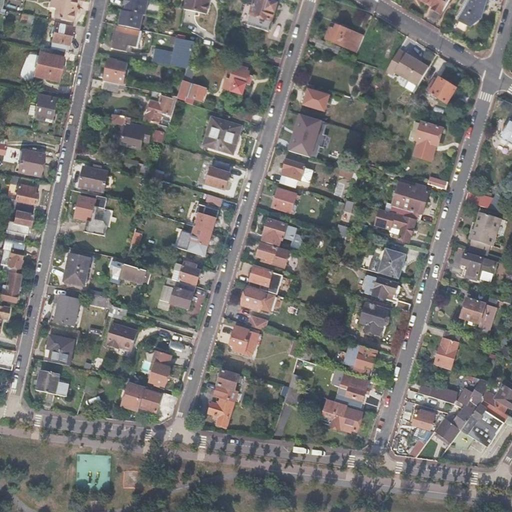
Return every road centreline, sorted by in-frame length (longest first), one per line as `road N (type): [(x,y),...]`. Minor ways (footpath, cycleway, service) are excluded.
road 1 (residential): [(176,438),(311,0)]
road 2 (residential): [(9,417),(99,0)]
road 3 (residential): [(373,466),(492,74)]
road 4 (residential): [(176,438),(373,466)]
road 5 (residential): [(9,417),(176,438)]
road 6 (residential): [(492,74),(366,0)]
road 7 (residential): [(373,466),(496,483)]
